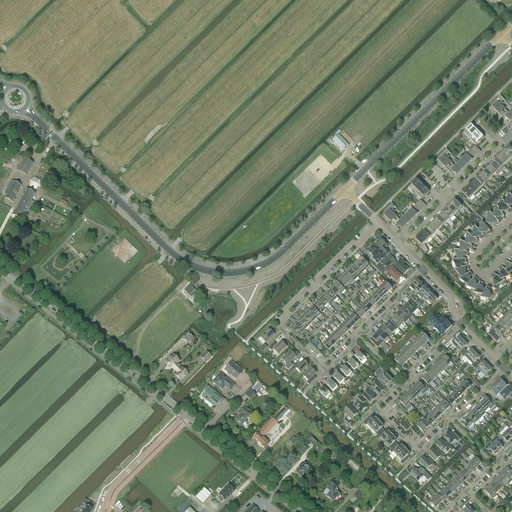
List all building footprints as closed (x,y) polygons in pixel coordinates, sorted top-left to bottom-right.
[(500,96),(491,105),(493,108),(492,108),(493,108),(495,110),(500,105),(501,106),(503,104),(501,102),(503,100),(500,96)] [(500,105),(495,110),(497,112),(497,113),(497,112),(499,115),(502,112),(505,110),(502,107),(501,106),(500,105)] [(502,112),(499,115),(502,118),(508,124),(510,122),(511,122),(511,120),(511,119),(508,115),(509,114),(508,113),(507,112),(505,114),(502,112)] [(470,139),(477,132),(471,126),(463,133),(470,139)] [(476,146),(484,139),(477,132),(470,139),(476,146)] [(343,151),(349,146),(338,135),(333,140),(343,151)] [(469,153),(466,155),(472,161),(474,158),(481,152),(477,148),(475,146),(469,153)] [(446,150),(437,159),(439,161),(439,162),(441,164),(446,158),(448,159),(450,157),(447,155),(449,153),(446,150)] [(511,160),(511,158),(504,151),(504,150),(502,152),(502,153),(500,155),(504,158),(508,162),(509,163),(511,160)] [(504,158),(500,155),(500,154),(498,157),(496,159),(503,166),(508,162),(504,158)] [(464,157),(462,159),(468,165),(470,163),(472,161),(466,155),(464,157)] [(17,170),(27,175),(33,163),(24,158),(17,170)] [(446,158),(441,164),(443,166),(445,168),(448,165),(451,162),(449,160),(448,159),(446,158)] [(460,161),(458,164),(463,169),(465,167),(466,167),(467,165),(468,165),(462,159),(460,161)] [(502,172),(506,168),(503,166),(496,159),(493,163),(502,172)] [(498,175),(502,172),(493,163),(489,166),(496,173),(498,175)] [(448,165),(445,168),(449,171),(454,177),(456,175),(457,176),(457,175),(459,173),(459,174),(459,173),(454,168),(455,167),(454,166),(453,164),(450,167),(448,165)] [(455,167),(454,168),(459,173),(461,171),(463,169),(458,164),(456,166),(455,167)] [(493,177),(496,173),(489,166),(486,170),(493,177)] [(489,180),(493,177),(486,170),(482,173),(489,180)] [(485,184),(489,180),(482,173),(478,177),(485,184)] [(482,188),(485,184),(478,177),(475,181),(482,188)] [(415,193),(422,186),(416,180),(409,187),(415,193)] [(470,184),(471,185),(478,192),(479,193),(483,189),(482,188),(475,181),(473,182),(470,184)] [(4,199),(12,203),(21,186),(13,182),(4,199)] [(478,192),(471,185),(469,186),(466,188),(467,189),(474,196),(475,197),(479,193),(478,192)] [(422,200),(429,193),(422,186),(415,193),(422,200)] [(22,219),(35,194),(27,189),(13,215),(22,219)] [(469,200),(474,196),(467,189),(462,193),(463,193),(461,195),(465,200),(467,198),(469,200)] [(462,207),(464,205),(458,200),(456,201),(454,200),(452,202),(450,204),(458,212),(462,207)] [(504,203),(502,201),(501,200),(502,201),(499,210),(501,212),(502,215),(506,211),(509,214),(511,211),(511,210),(508,207),(507,206),(504,203)] [(415,206),(412,209),(417,215),(421,212),(426,206),(422,203),(420,201),(415,206)] [(408,202),(400,210),(402,212),(410,204),(408,202)] [(392,204),(383,213),(385,215),(384,216),(386,218),(392,212),(393,214),(395,211),(393,209),(395,207),(392,204)] [(458,212),(450,204),(448,206),(446,208),(454,216),(458,212)] [(499,210),(497,207),(497,206),(497,208),(492,216),(494,218),(496,219),(499,217),(502,221),(505,219),(502,215),(501,212),(499,210)] [(454,216),(446,208),(444,210),(442,212),(442,213),(449,220),(450,220),(454,216)] [(410,211),(407,214),(413,219),(415,217),(417,215),(412,209),(410,211)] [(392,212),(386,218),(388,220),(391,222),(394,219),(396,217),(394,215),(393,214),(392,212)] [(446,223),(449,220),(442,213),(439,216),(446,223)] [(492,216),(490,213),(489,213),(490,214),(487,222),(486,221),(490,226),(490,225),(489,225),(492,224),(494,223),(497,226),(500,223),(496,219),(494,218),(492,216)] [(405,216),(403,218),(409,223),(411,221),(413,219),(407,214),(405,216)] [(442,227),(446,223),(439,216),(435,220),(442,227)] [(400,221),(399,222),(405,228),(407,226),(407,225),(409,223),(409,224),(409,223),(403,218),(401,220),(400,221)] [(394,219),(391,222),(394,226),(400,231),(401,230),(402,229),(402,230),(403,230),(402,230),(404,228),(405,228),(399,222),(400,221),(400,220),(398,219),(396,221),(394,219)] [(435,220),(432,224),(439,231),(441,233),(445,230),(442,227),(435,220)] [(489,236),(492,233),(481,222),(482,223),(479,231),(481,234),(482,235),(486,232),(489,236)] [(435,234),(439,231),(432,224),(428,227),(435,234)] [(479,231),(475,227),(474,226),(474,227),(475,228),(471,237),(474,239),(474,238),(476,240),(479,237),(482,240),(485,238),(482,235),(481,234),(479,231)] [(431,238),(435,234),(428,227),(426,229),(424,231),(431,238)] [(427,242),(431,238),(424,231),(422,233),(419,235),(420,235),(427,242)] [(471,237),(467,234),(466,233),(467,234),(465,244),(468,245),(470,246),(473,242),(476,245),(479,242),(476,240),(474,238),(474,239),(471,237)] [(425,244),(427,242),(420,235),(415,239),(418,242),(420,244),(421,245),(419,247),(425,254),(428,251),(425,244)] [(382,241),(376,247),(385,256),(391,251),(382,241)] [(465,244),(460,241),(459,241),(460,242),(460,251),(460,252),(464,252),(466,252),(467,249),(471,250),(473,247),(470,246),(468,245),(465,244)] [(384,258),(373,247),(367,253),(378,264),(384,258)] [(460,251),(454,251),(453,250),(453,251),(455,251),(457,260),(461,260),(463,260),(463,256),(468,257),(469,253),(466,252),(464,252),(460,252),(460,251)] [(389,261),(388,262),(391,265),(392,264),(393,266),(397,262),(395,261),(396,260),(393,257),(389,261)] [(370,266),(368,264),(362,258),(358,262),(366,270),(370,266)] [(401,260),(395,266),(404,276),(410,270),(401,260)] [(461,269),(462,268),(462,264),(467,264),(467,260),(463,260),(461,260),(457,260),(451,261),(453,261),(457,269),(457,270),(461,269)] [(511,265),(510,264),(509,263),(505,261),(503,265),(507,267),(505,271),(506,272),(509,274),(511,272),(511,265),(511,266),(511,265)] [(362,273),(366,270),(358,262),(354,266),(362,273)] [(358,277),(362,273),(354,266),(350,269),(358,277)] [(393,266),(387,272),(397,282),(403,277),(393,266)] [(464,276),(466,275),(465,271),(469,270),(468,266),(462,268),(461,269),(457,270),(457,269),(453,271),(454,271),(455,271),(461,278),(464,276)] [(506,272),(505,271),(501,267),(498,269),(501,273),(497,277),(500,278),(499,278),(502,280),(510,277),(511,278),(511,277),(509,274),(506,272)] [(354,281),(358,277),(350,269),(346,273),(354,281)] [(470,283),(471,282),(469,278),(473,276),(471,272),(466,275),(464,276),(461,278),(458,280),(460,279),(467,285),(470,283)] [(350,285),(354,281),(346,273),(343,277),(349,283),(350,285)] [(497,290),(499,288),(498,287),(497,286),(504,281),(506,282),(502,280),(499,278),(500,278),(497,277),(493,274),(491,277),(495,279),(493,281),(494,284),(493,284),(494,285),(492,287),(497,290)] [(345,287),(349,283),(343,277),(339,281),(345,287)] [(388,292),(392,288),(386,282),(381,277),(378,279),(383,284),(382,286),(388,292)] [(477,288),(478,286),(475,283),(478,280),(476,277),(471,282),(470,283),(467,285),(464,288),(465,288),(466,287),(475,291),(477,288)] [(416,289),(422,283),(418,279),(410,287),(414,291),(416,289)] [(341,294),(345,290),(337,282),(333,286),(339,292),(340,292),(341,294)] [(484,292),(485,290),(481,288),(484,284),(481,282),(478,286),(477,288),(475,291),(472,294),(472,295),(473,293),(482,295),(484,292)] [(419,293),(426,287),(422,283),(416,289),(419,293)] [(190,285),(184,291),(191,298),(197,292),(190,285)] [(336,296),(339,292),(333,286),(330,290),(336,296)] [(384,296),(388,292),(382,286),(378,290),(384,296)] [(421,299),(422,298),(429,291),(426,287),(419,293),(418,295),(421,299)] [(480,298),(489,300),(488,300),(488,301),(492,296),(491,296),(491,297),(490,294),(489,292),(491,289),(488,287),(485,290),(484,292),(482,295),(479,299),(480,298)] [(337,298),(336,296),(330,290),(326,294),(333,302),(337,298)] [(380,300),(384,296),(378,290),(374,293),(380,300)] [(497,295),(497,296),(499,293),(495,290),(493,293),(495,294),(491,300),(493,301),(497,295)] [(426,302),(427,301),(433,295),(429,291),(422,298),(426,302)] [(376,304),(380,300),(374,293),(370,297),(376,304)] [(328,304),(330,305),(333,302),(326,294),(322,298),(328,304)] [(431,305),(437,299),(433,295),(427,301),(431,305)] [(373,307),(376,304),(370,297),(366,301),(373,307)] [(324,308),(324,307),(328,304),(322,298),(318,301),(324,308)] [(326,309),(324,307),(324,308),(318,301),(314,305),(322,313),(326,309)] [(369,311),(373,307),(366,301),(362,305),(369,311)] [(418,309),(414,305),(410,301),(407,303),(408,304),(404,307),(413,316),(412,315),(418,309)] [(365,315),(369,311),(362,305),(359,309),(365,315)] [(317,318),(321,315),(313,307),(309,311),(316,318),(317,318)] [(409,320),(413,316),(404,307),(400,311),(409,320)] [(361,319),(365,315),(359,309),(355,312),(361,319)] [(305,314),(313,322),(316,318),(309,311),(305,314)] [(405,324),(409,320),(400,311),(396,315),(405,324)] [(443,318),(442,319),(436,313),(428,320),(429,321),(434,326),(433,327),(441,335),(442,334),(443,335),(452,326),(443,318)] [(301,318),(309,326),(313,322),(305,314),(301,318)] [(356,324),(360,320),(353,314),(349,318),(356,324)] [(405,324),(396,315),(393,318),(392,318),(390,320),(398,329),(404,323),(405,324)] [(510,329),(511,327),(511,324),(504,316),(500,320),(510,329)] [(297,322),(305,330),(309,326),(301,318),(297,322)] [(352,328),(356,324),(349,318),(346,321),(352,328)] [(392,334),(398,329),(390,320),(387,323),(388,323),(384,327),(393,336),(393,335),(392,334)] [(506,333),(510,329),(500,320),(497,323),(506,333)] [(348,332),(352,328),(346,321),(342,325),(348,332)] [(300,332),(301,333),(305,330),(297,322),(293,326),(300,332)] [(502,337),(506,333),(497,323),(493,327),(502,337)] [(344,335),(348,332),(342,325),(338,329),(344,335)] [(298,333),(300,332),(293,326),(289,330),(292,332),(291,333),(294,337),(299,334),(298,333)] [(389,339),(393,336),(384,327),(380,331),(389,339)] [(503,337),(502,337),(493,327),(489,331),(490,332),(488,334),(496,343),(497,343),(501,339),(503,337)] [(266,343),(275,335),(269,329),(260,337),(266,343)] [(340,339),(344,335),(338,329),(334,333),(340,339)] [(385,343),(389,339),(380,331),(377,334),(385,343)] [(336,343),(340,339),(334,333),(330,337),(336,343)] [(417,338),(427,349),(427,348),(429,348),(428,346),(426,343),(430,340),(423,333),(417,338)] [(187,344),(193,339),(189,334),(183,340),(187,344)] [(385,343),(377,334),(373,338),(373,337),(370,340),(378,348),(384,342),(385,343)] [(333,347),(336,343),(330,337),(326,340),(333,347)] [(457,348),(464,341),(460,337),(457,340),(456,339),(455,339),(454,339),(453,340),(452,341),(452,342),(452,343),(452,344),(457,348)] [(427,349),(417,338),(411,344),(418,351),(422,347),(424,350),(427,350),(427,349)] [(329,351),(333,347),(326,340),(322,344),(329,351)] [(279,355),(287,347),(281,341),(277,345),(274,342),(268,348),(272,351),(273,349),(279,355)] [(461,355),(466,350),(464,348),(468,345),(464,341),(457,348),(460,352),(459,353),(461,355)] [(415,354),(418,351),(411,344),(406,349),(416,359),(418,359),(417,357),(415,354)] [(355,357),(361,363),(362,364),(366,359),(365,358),(368,355),(362,349),(359,352),(355,357)] [(415,360),(416,359),(406,349),(400,355),(407,362),(410,358),(413,361),(415,361),(415,360)] [(466,350),(461,355),(463,357),(462,359),(466,363),(468,360),(469,360),(476,353),(472,350),(469,353),(466,350)] [(291,362),(296,357),(291,351),(282,359),(288,365),(286,367),(288,370),(293,365),(291,362)] [(205,362),(211,357),(206,352),(201,358),(205,362)] [(473,368),(478,363),(476,360),(480,357),(476,353),(469,360),(472,364),(471,365),(473,368)] [(175,371),(179,366),(177,364),(180,361),(173,355),(165,362),(172,369),(173,369),(175,371)] [(404,365),(407,362),(400,355),(394,360),(401,367),(404,371),(405,370),(406,370),(406,368),(404,365)] [(361,363),(355,357),(355,356),(352,359),(352,360),(348,364),(355,371),(359,366),(358,365),(361,363)] [(442,360),(448,367),(452,363),(446,356),(442,360)] [(444,370),(448,367),(442,360),(438,364),(444,370)] [(301,373),(309,366),(304,361),(299,366),(297,363),(292,368),(294,371),(296,368),(301,373)] [(237,366),(235,364),(234,365),(231,362),(227,367),(225,370),(228,373),(227,374),(230,376),(230,375),(236,380),(242,372),(237,367),(237,366)] [(481,373),(488,366),(484,362),(481,365),(478,363),(473,368),(476,370),(477,369),(481,373)] [(341,371),(347,378),(352,373),(354,375),(356,373),(355,371),(348,364),(347,363),(344,366),(345,367),(341,371)] [(440,374),(444,370),(438,364),(434,368),(440,374)] [(179,366),(175,371),(177,373),(174,375),(181,382),(188,375),(182,368),(182,369),(179,366)] [(488,373),(489,373),(492,370),(488,366),(481,373),(485,377),(486,377),(486,378),(487,378),(487,377),(488,377),(489,376),(489,375),(489,374),(489,373),(488,373)] [(313,377),(316,373),(311,368),(304,376),(308,381),(307,383),(309,385),(315,380),(313,377)] [(437,378),(440,374),(434,368),(430,372),(437,378)] [(349,380),(347,378),(341,371),(340,370),(337,373),(338,374),(334,378),(339,384),(340,385),(345,380),(347,382),(349,380)] [(393,380),(386,374),(384,371),(377,379),(384,387),(386,385),(387,386),(389,384),(390,385),(392,383),(391,382),(393,380)] [(433,382),(437,378),(430,372),(426,375),(433,382)] [(231,389),(234,386),(229,381),(226,378),(226,379),(220,374),(213,383),(215,385),(216,385),(222,390),(225,387),(226,388),(228,386),(231,389)] [(429,386),(433,382),(426,375),(422,379),(429,386)] [(461,384),(467,390),(471,386),(469,384),(471,382),(465,376),(462,378),(464,380),(461,384)] [(339,384),(334,378),(333,377),(330,380),(331,381),(326,385),(332,391),(333,392),(338,387),(337,386),(339,384)] [(418,381),(419,382),(415,386),(422,393),(423,394),(424,395),(430,389),(420,379),(418,381)] [(489,394),(487,396),(490,400),(492,402),(495,399),(497,397),(507,387),(506,386),(507,385),(501,379),(490,389),(491,390),(489,392),(489,394)] [(385,390),(377,382),(376,380),(375,380),(372,383),(372,384),(374,385),(372,387),(370,386),(368,388),(373,393),(375,391),(379,395),(385,390)] [(332,391),(326,385),(326,384),(323,387),(324,388),(319,392),(320,393),(319,395),(323,402),(331,394),(330,393),(332,391)] [(463,394),(467,390),(461,384),(457,387),(463,394)] [(418,397),(422,393),(415,386),(411,390),(418,397)] [(507,387),(497,397),(501,401),(503,399),(505,400),(509,396),(511,398),(511,397),(511,392),(511,393),(510,391),(511,390),(508,386),(507,387)] [(221,404),(224,400),(207,387),(204,390),(205,392),(203,394),(206,396),(204,399),(205,400),(206,401),(214,407),(215,405),(216,406),(219,403),(221,404)] [(373,393),(368,388),(368,387),(365,389),(367,392),(363,396),(370,404),(375,399),(371,395),(373,393)] [(459,398),(463,394),(457,387),(453,391),(459,398)] [(414,400),(418,397),(411,390),(407,394),(414,400)] [(455,402),(459,398),(453,391),(449,395),(455,402)] [(247,397),(250,401),(255,396),(252,392),(247,397)] [(410,404),(414,400),(407,394),(404,398),(410,404)] [(451,405),(455,402),(449,395),(445,399),(451,405)] [(482,400),(481,401),(489,408),(488,408),(490,410),(494,406),(493,405),(494,404),(492,402),(491,403),(489,401),(490,400),(487,396),(486,397),(485,397),(482,400)] [(361,413),(367,408),(363,404),(365,402),(360,397),(356,401),(358,403),(355,406),(361,413)] [(410,404),(404,398),(400,402),(402,404),(400,406),(406,412),(408,410),(412,406),(410,404)] [(444,401),(440,405),(446,410),(450,407),(444,401)] [(480,402),(478,405),(481,408),(485,412),(488,408),(489,408),(481,401),(480,402)] [(358,413),(353,408),(349,405),(346,408),(347,409),(344,411),(349,417),(344,422),(348,426),(351,423),(349,422),(358,413)] [(440,405),(437,408),(442,414),(446,410),(440,405)] [(475,408),(474,409),(482,417),(486,413),(485,412),(481,408),(478,405),(475,408)] [(252,413),(247,408),(245,406),(239,412),(240,412),(239,413),(239,414),(240,415),(235,420),(242,427),(243,426),(245,428),(247,428),(248,427),(248,425),(246,423),(247,422),(245,420),(252,413)] [(437,408),(433,412),(439,418),(442,414),(437,408)] [(473,410),(470,412),(477,420),(478,421),(480,423),(484,419),(482,417),(474,409),(473,410)] [(433,412),(429,416),(435,422),(439,418),(433,412)] [(467,415),(466,416),(467,417),(473,423),(474,425),(478,421),(477,420),(470,412),(467,415)] [(429,416),(425,420),(431,426),(435,422),(429,416)] [(371,429),(379,422),(377,420),(378,420),(376,418),(375,419),(374,418),(373,419),(370,417),(363,423),(366,426),(367,425),(371,429)] [(467,429),(473,423),(467,417),(466,418),(465,417),(462,420),(463,421),(461,423),(467,429)] [(272,419),(263,428),(260,432),(254,438),(261,446),(264,449),(269,444),(267,443),(269,441),(264,436),(267,432),(276,423),(272,419)] [(420,422),(416,425),(420,429),(423,433),(426,429),(427,430),(431,426),(425,420),(425,419),(421,423),(420,422)] [(378,436),(384,431),(382,428),(383,427),(382,426),(383,425),(381,423),(381,424),(379,422),(371,429),(378,436)] [(499,434),(497,436),(503,443),(505,441),(507,443),(511,439),(505,432),(503,430),(499,434)] [(385,443),(392,436),(390,434),(391,433),(389,431),(388,433),(387,432),(386,433),(384,431),(378,436),(385,443)] [(281,438),(284,441),(290,435),(287,432),(281,438)] [(456,444),(461,439),(454,433),(452,435),(449,433),(444,438),(451,445),(452,443),(453,444),(456,444)] [(311,436),(307,439),(308,441),(314,446),(318,442),(312,437),(311,436)] [(391,450),(397,444),(395,442),(396,441),(395,440),(396,439),(394,437),(392,436),(385,443),(391,450)] [(501,445),(503,443),(497,436),(491,442),(499,451),(503,447),(501,445)] [(443,443),(441,441),(436,446),(443,452),(446,449),(448,452),(452,448),(445,441),(443,443)] [(495,455),(499,451),(491,442),(485,448),(491,455),(493,453),(495,455)] [(398,457),(405,450),(403,448),(404,447),(402,445),(401,446),(400,445),(399,446),(397,444),(391,450),(390,451),(392,454),(393,452),(398,457)] [(304,445),(298,450),(302,454),(307,448),(304,445)] [(408,456),(409,455),(408,454),(409,453),(407,451),(405,450),(398,457),(402,461),(400,463),(403,465),(410,458),(408,456)] [(435,452),(432,450),(427,454),(435,462),(440,458),(442,460),(444,457),(437,450),(435,452)] [(478,470),(480,468),(478,466),(481,463),(475,457),(471,461),(477,467),(477,468),(478,470)] [(426,461),(424,458),(419,463),(427,470),(431,466),(434,469),(436,466),(429,459),(426,461)] [(360,467),(351,460),(348,463),(357,470),(360,467)] [(474,470),(477,468),(477,467),(471,461),(467,465),(468,466),(468,465),(474,471),(474,470)] [(299,470),(296,473),(302,479),(311,471),(308,468),(310,466),(307,463),(305,465),(304,464),(302,467),(301,467),(298,469),(299,470)] [(475,472),(474,470),(474,471),(468,465),(468,466),(465,469),(471,476),(470,477),(472,479),(473,477),(471,475),(475,472)] [(431,478),(426,472),(421,468),(419,471),(416,468),(410,474),(418,482),(424,476),(428,481),(431,478)] [(467,479),(470,477),(471,476),(465,469),(461,473),(467,479)] [(509,484),(511,480),(504,472),(500,475),(507,482),(509,484)] [(464,483),(467,479),(461,473),(457,477),(463,483),(462,484),(464,486),(466,485),(464,483)] [(503,486),(507,482),(500,475),(496,479),(503,486)] [(460,487),(462,484),(463,483),(457,477),(453,480),(460,487)] [(499,490),(503,486),(496,479),(492,483),(499,490)] [(326,496),(333,502),(336,497),(338,498),(340,495),(340,494),(339,493),(338,493),(338,494),(335,491),(339,485),(333,480),(326,489),(330,492),(326,496)] [(456,490),(460,487),(453,480),(449,484),(456,491),(455,492),(457,494),(458,492),(456,490)] [(495,494),(496,493),(499,490),(492,483),(488,487),(495,494)] [(452,494),(455,492),(456,491),(449,484),(446,488),(452,494)] [(219,495),(216,498),(221,503),(224,500),(225,501),(235,491),(228,485),(224,489),(222,490),(222,491),(218,495),(219,495)] [(497,496),(495,494),(488,487),(484,491),(493,500),(497,496)] [(210,494),(204,488),(196,497),(202,503),(210,494)] [(389,498),(392,495),(392,494),(390,492),(391,492),(386,488),(383,492),(388,495),(387,497),(386,496),(382,500),(385,503),(389,499),(389,498)] [(449,497),(452,494),(446,488),(442,492),(448,498),(447,499),(449,501),(451,500),(449,497)] [(353,496),(358,500),(364,494),(359,490),(353,496)] [(444,502),(447,499),(448,498),(442,492),(438,495),(443,501),(444,502)] [(443,501),(438,495),(438,494),(434,498),(440,504),(439,505),(441,507),(442,506),(440,504),(443,501)] [(436,508),(439,505),(440,504),(434,498),(430,502),(426,498),(424,500),(428,505),(430,503),(436,508)] [(216,501),(211,502),(210,507),(213,511),(218,509),(219,504),(216,501)]
